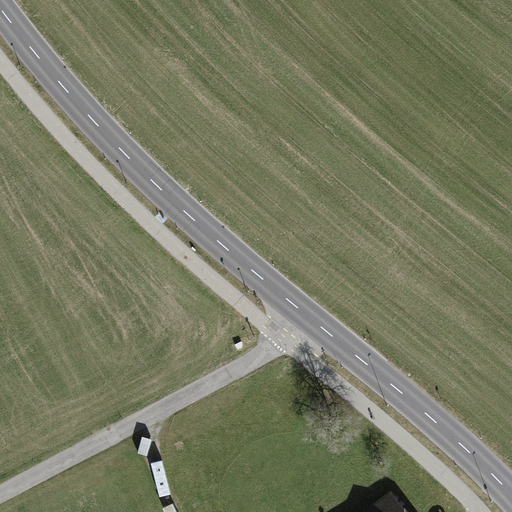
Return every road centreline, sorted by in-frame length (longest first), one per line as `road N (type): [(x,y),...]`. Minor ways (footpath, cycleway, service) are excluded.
road 1 (secondary): [(0,8),(160,189),(304,313)]
road 2 (unclassified): [(0,495),(235,370),(304,313)]
road 3 (secondary): [(304,313),(511,496)]
